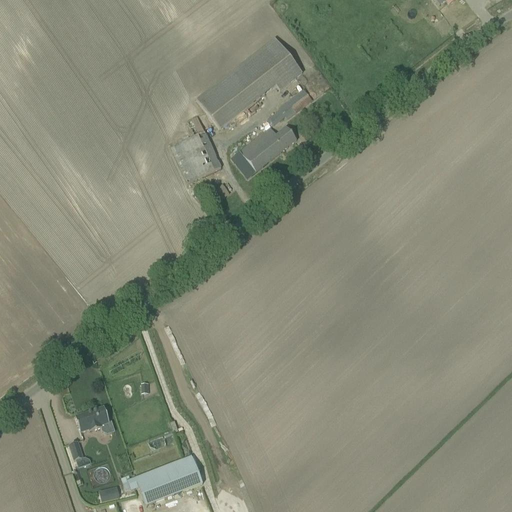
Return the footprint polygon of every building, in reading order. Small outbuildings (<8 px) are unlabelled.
[(274,41),(196,103),(219,132),(275,87),(280,93),(302,75),(274,41)] [(312,103),(303,92),(278,111),(280,113),(268,122),(273,128),(284,118),(287,122),(312,103)] [(170,150),(187,186),(220,170),(196,119),(187,124),(194,139),(170,150)] [(270,129),(231,160),(248,181),(296,142),(286,129),(276,136),(270,129)] [(215,193),(211,196),(217,205),(229,196),(223,187),(221,188),(215,193)] [(75,419),(80,435),(92,431),(93,433),(100,430),(102,434),(107,436),(115,434),(111,423),(108,424),(103,409),(75,419)] [(77,444),(69,447),(74,463),(75,463),(77,470),(90,466),(89,462),(84,460),(83,460),(77,444)] [(127,483),(131,492),(138,489),(145,508),(202,486),(191,458),(127,483)] [(99,492),(102,504),(120,500),(117,488),(99,492)]
